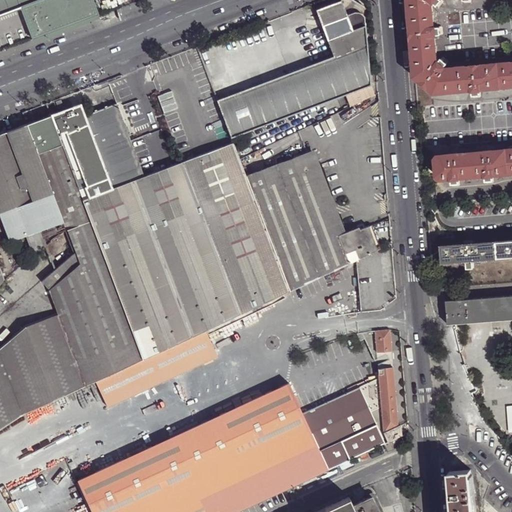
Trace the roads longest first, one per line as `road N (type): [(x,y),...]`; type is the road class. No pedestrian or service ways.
road 1 (tertiary): [(392,0),(429,447)]
road 2 (primary): [(0,86),(225,0)]
